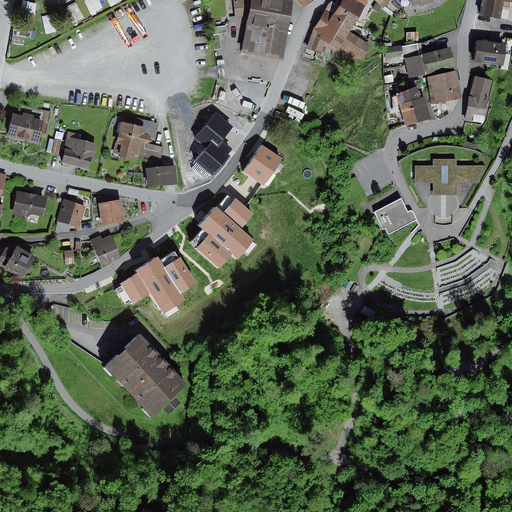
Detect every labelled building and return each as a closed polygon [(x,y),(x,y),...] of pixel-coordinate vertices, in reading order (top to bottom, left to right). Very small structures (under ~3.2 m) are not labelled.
[(106,0),(86,0),(90,11),(108,6),(106,0)] [(243,53),(284,60),(294,1),(285,0),(252,0),(252,4),(235,6),(236,18),(249,17),(243,53)] [(294,0),(302,10),(315,0),(294,0)] [(328,41),(362,60),(372,43),(350,31),(367,0),(341,0),(338,5),(331,0),(316,25),(321,28),(310,46),(321,53),(328,41)] [(511,0),(485,0),(483,16),(503,19),(506,2),(511,2),(511,0)] [(77,1),(64,8),(72,24),(85,17),(77,1)] [(505,45),(476,41),(473,62),(502,65),(505,45)] [(449,47),(422,54),(405,58),(410,77),(426,73),(427,76),(455,69),(449,47)] [(456,71),(427,77),(433,103),(461,97),(456,71)] [(494,81),(476,77),(471,97),(468,96),(464,120),(485,123),(488,99),(494,81)] [(418,86),(396,93),(407,126),(431,118),(424,97),(422,97),(418,86)] [(43,122),(13,115),(9,135),(38,142),(43,122)] [(146,129),(121,123),(114,153),(139,159),(146,129)] [(205,157),(216,146),(223,138),(210,126),(192,145),(205,157)] [(63,162),(92,168),(97,144),(68,138),(63,162)] [(163,148),(147,145),(144,158),(161,161),(163,148)] [(205,157),(190,174),(203,187),(229,159),(216,146),(205,157)] [(453,167),(454,160),(431,160),(431,167),(414,167),(414,182),(431,182),(431,194),(453,194),(453,183),(477,183),(483,166),(453,167)] [(177,167),(148,170),(150,185),(178,183),(177,167)] [(48,198),(18,192),(14,211),(44,217),(48,198)] [(246,206),(228,192),(196,225),(207,235),(196,250),(179,263),(177,259),(161,268),(154,258),(135,272),(165,320),(229,279),(257,246),(246,237),(256,223),(258,212),(253,199),(246,206)] [(433,214),(458,213),(457,195),(432,196),(433,214)] [(398,199),(371,213),(386,236),(414,221),(408,212),(406,212),(398,199)] [(81,226),(87,207),(71,201),(64,221),(81,226)] [(121,202),(102,205),(105,222),(124,219),(121,202)] [(103,265),(120,257),(110,237),(103,240),(101,236),(91,240),(103,265)] [(7,268),(24,280),(38,260),(20,248),(7,268)] [(74,252),(65,253),(67,264),(75,262),(74,252)] [(114,299),(127,293),(120,278),(90,292),(97,307),(114,299)] [(127,293),(114,299),(122,318),(135,312),(127,293)] [(185,384),(142,338),(111,366),(154,412),(185,384)]
